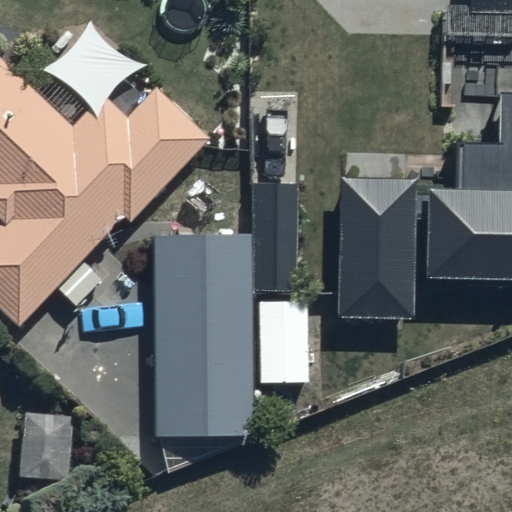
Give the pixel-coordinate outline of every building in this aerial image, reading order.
[(511,0),(466,0),(465,28),(511,29),(511,0)] [(0,229),(1,231),(0,232),(0,326),(16,341),(121,229),(127,236),(207,150),(155,101),(126,132),(102,110),(75,139),(0,69),(0,229)] [(495,160),(456,160),(455,210),(422,210),(421,298),(511,298),(511,108),(496,108),(495,160)] [(410,197),(334,197),(335,333),(411,333),(410,197)] [(306,311),(255,312),(256,394),(306,393),(306,311)]
